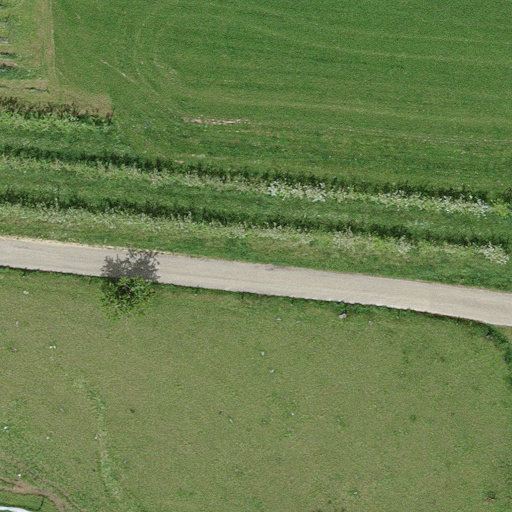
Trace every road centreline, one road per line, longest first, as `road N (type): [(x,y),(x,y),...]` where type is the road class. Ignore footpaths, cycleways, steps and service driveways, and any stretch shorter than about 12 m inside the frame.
road 1 (unclassified): [(0,255),(511,308)]
road 2 (track): [(174,270),(469,511)]
